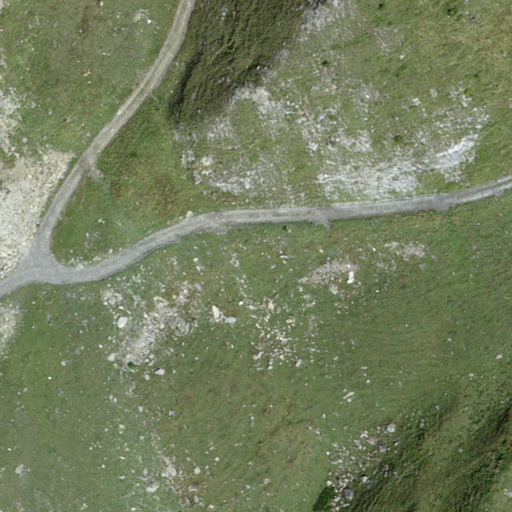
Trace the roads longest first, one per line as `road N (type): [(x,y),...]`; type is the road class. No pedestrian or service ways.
road 1 (track): [(511,180),(461,198),(209,219),(93,272),(23,275),(0,293)]
road 2 (track): [(36,275),(51,210),(148,88),(172,47),(185,0)]
